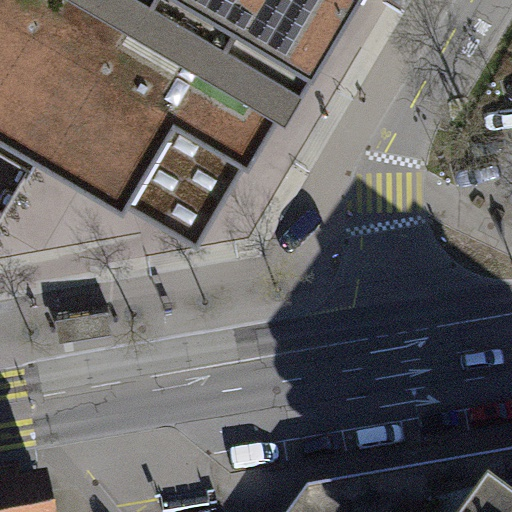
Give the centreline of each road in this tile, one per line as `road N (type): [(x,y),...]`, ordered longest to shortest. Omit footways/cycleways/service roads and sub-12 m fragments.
road 1 (tertiary): [(0,412),(407,354)]
road 2 (residential): [(407,354),(390,194),(408,148),(495,0)]
